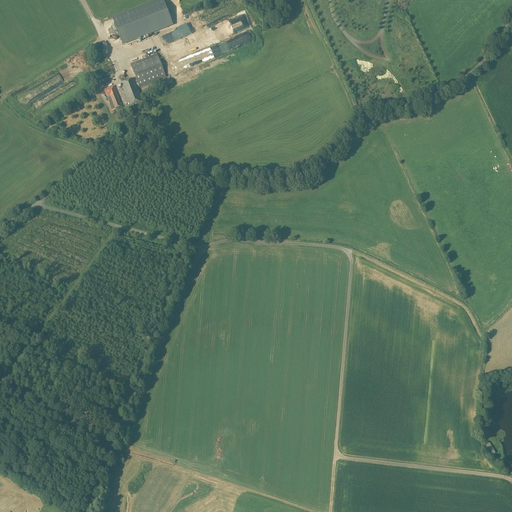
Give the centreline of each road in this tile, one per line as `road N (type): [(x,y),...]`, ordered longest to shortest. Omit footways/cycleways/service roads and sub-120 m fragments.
road 1 (residential): [(0,229),(107,157),(228,180),(308,176),(375,119),(465,77),(511,19)]
road 2 (track): [(349,251),(461,302),(485,332)]
road 3 (track): [(114,224),(28,343)]
